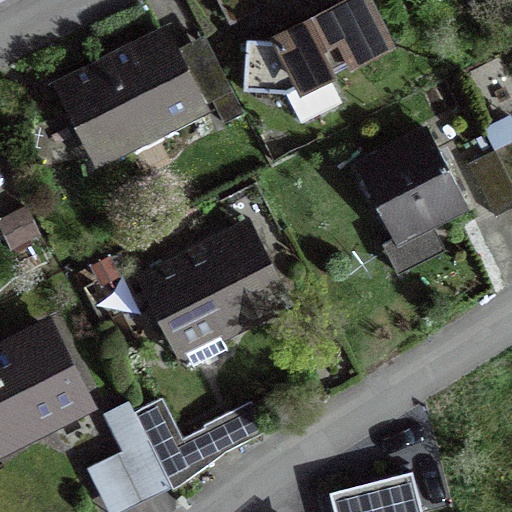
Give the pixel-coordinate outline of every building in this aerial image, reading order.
[(259,0),(274,32),(340,1),(339,0),(259,0)] [(342,0),(340,1),(274,32),(299,85),(391,43),(371,0),(342,0)] [(160,22),(54,73),(94,156),(200,105),(160,22)] [(417,117),(349,150),(392,239),(460,206),(417,117)] [(511,137),(488,150),(511,198),(511,197),(511,137)] [(511,198),(488,150),(460,163),(484,211),(511,198)] [(280,292),(241,214),(133,267),(172,346),(280,292)] [(41,314),(0,335),(0,451),(88,405),(41,314)] [(157,397),(129,412),(167,482),(241,443),(223,410),(177,435),(157,397)] [(124,400),(98,413),(119,453),(84,469),(105,511),(110,511),(167,482),(129,412),(124,400)] [(424,511),(421,501),(413,470),(333,491),(338,511),(424,511)]
